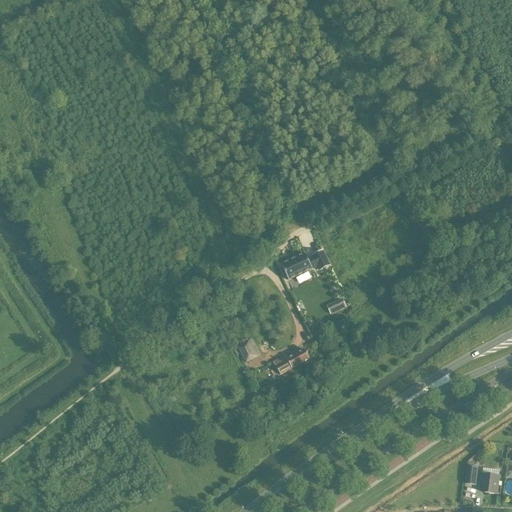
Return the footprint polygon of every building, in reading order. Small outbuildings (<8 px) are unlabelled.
[(305,254),(281,265),(288,281),(312,269),(311,267),(316,265),(319,271),(330,266),(323,251),(312,256),(313,258),(308,261),(305,254)] [(306,281),(303,275),(291,279),(293,286),(306,281)] [(248,361),(261,354),(253,339),(240,346),(248,361)] [(281,374),(310,358),(308,354),(309,354),(308,352),(307,352),(306,349),(288,358),(286,354),(274,361),(281,374)] [(478,468),(467,467),(465,485),(476,486),(478,468)] [(485,493),(497,495),(500,476),(481,474),(479,486),(485,487),(485,493)]
